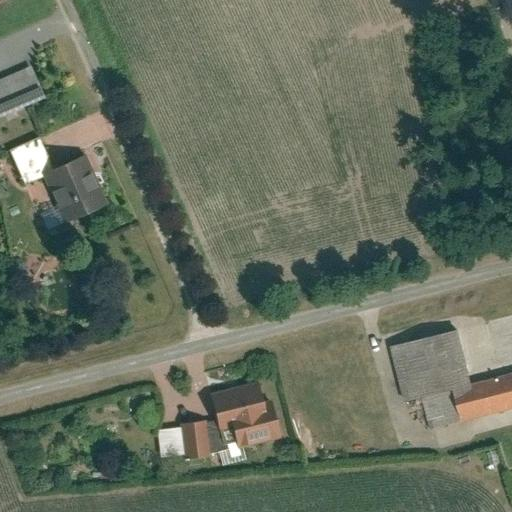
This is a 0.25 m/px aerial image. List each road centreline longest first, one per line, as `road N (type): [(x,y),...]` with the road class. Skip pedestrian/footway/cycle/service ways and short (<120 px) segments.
road 1 (residential): [(61,0),(204,345)]
road 2 (residential): [(204,345),(511,263)]
road 3 (residential): [(0,396),(204,345)]
